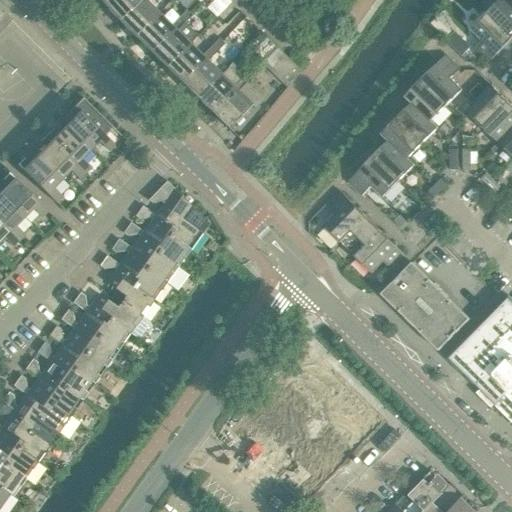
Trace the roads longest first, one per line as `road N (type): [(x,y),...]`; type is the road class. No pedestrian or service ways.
road 1 (tertiary): [(511,484),(305,278)]
road 2 (residential): [(0,337),(174,151)]
road 3 (tertiary): [(174,151),(26,0)]
road 4 (tertiary): [(188,440),(305,278)]
road 5 (tertiary): [(305,278),(174,151)]
